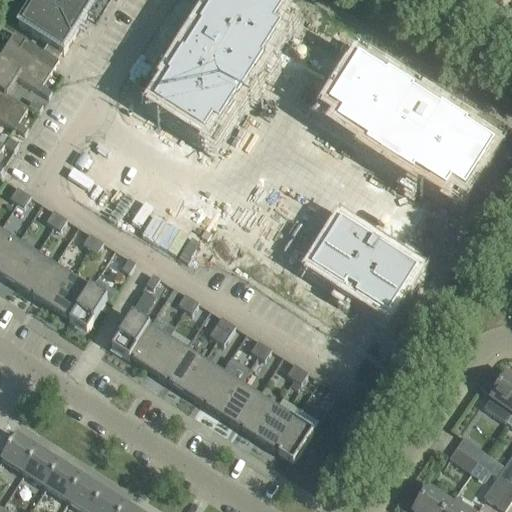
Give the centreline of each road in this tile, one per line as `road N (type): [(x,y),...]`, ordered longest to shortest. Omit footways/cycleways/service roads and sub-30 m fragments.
road 1 (residential): [(263,511),(30,366)]
road 2 (unknown): [(511,128),(310,0)]
road 3 (residential): [(511,338),(478,355),(371,511)]
